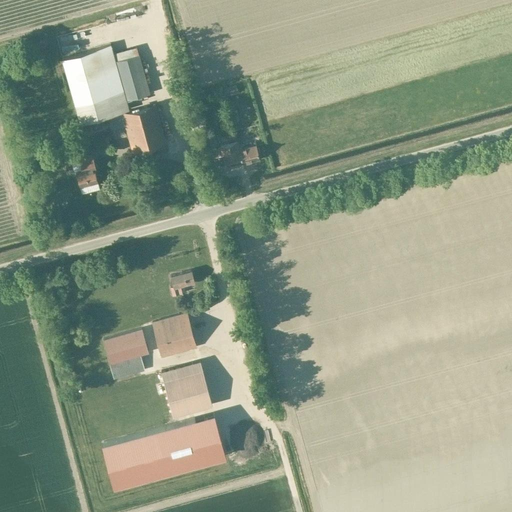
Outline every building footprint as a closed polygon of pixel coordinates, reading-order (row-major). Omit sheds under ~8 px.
[(81,123),(129,109),(126,99),(150,93),(139,54),(115,60),(111,44),(62,57),(81,123)] [(212,91),(215,98),(223,95),(220,88),(212,91)] [(155,104),(122,113),(132,151),(166,142),(155,104)] [(212,127),(207,128),(209,138),(215,136),(212,127)] [(243,163),(239,149),(237,140),(220,145),(222,154),(226,167),(243,163)] [(239,149),(243,163),(260,158),(256,145),(239,149)] [(80,187),(98,183),(94,169),(96,168),(93,156),(79,159),(82,171),(77,172),(80,187)] [(185,292),(183,284),(194,281),(191,270),(170,275),(173,286),(170,287),(173,295),(185,292)] [(186,312),(152,321),(161,356),(196,346),(186,312)] [(131,331),(102,339),(113,378),(145,370),(140,354),(148,352),(142,328),(131,331)] [(200,360),(161,371),(173,415),(212,404),(200,360)] [(221,381),(226,399),(233,397),(228,379),(221,381)] [(207,461),(195,418),(104,443),(116,486),(207,461)]
